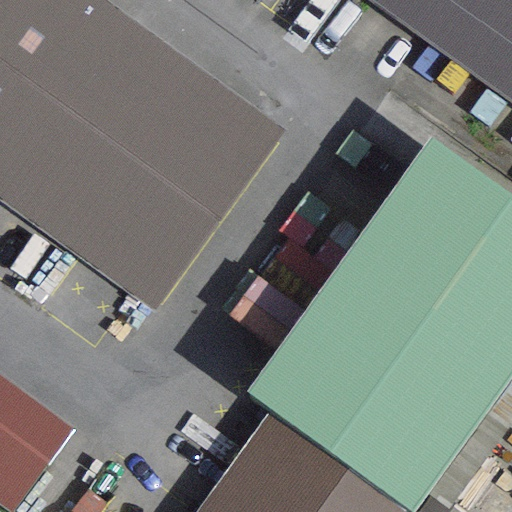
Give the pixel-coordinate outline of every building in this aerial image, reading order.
[(286,140),(86,0),(0,0),(0,199),(162,314),(286,140)] [(511,0),(372,0),(368,7),(511,107),(511,0)] [(427,511),(511,398),(511,210),(439,154),(256,397),(400,511),(427,511)] [(19,511),(78,432),(0,375),(0,510),(2,511),(19,511)] [(383,511),(265,426),(206,511),(383,511)]
